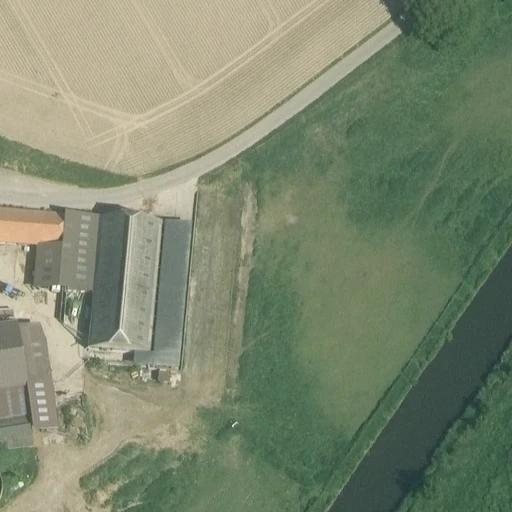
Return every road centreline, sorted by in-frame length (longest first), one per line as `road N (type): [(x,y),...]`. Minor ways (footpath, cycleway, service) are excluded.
road 1 (track): [(422,0),(235,139),(149,175),(42,195),(0,191)]
road 2 (track): [(34,511),(125,439),(134,406),(116,391),(65,374),(46,323),(0,305)]
